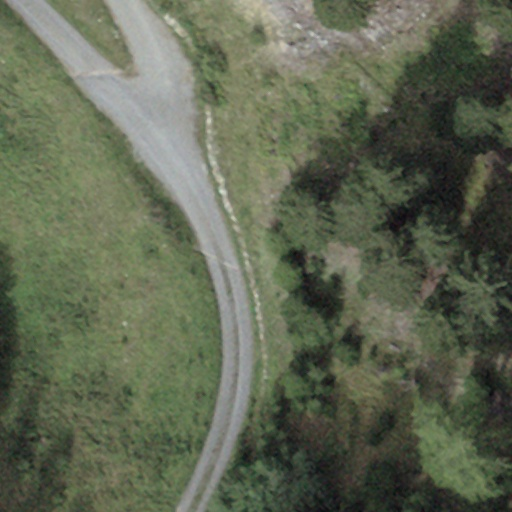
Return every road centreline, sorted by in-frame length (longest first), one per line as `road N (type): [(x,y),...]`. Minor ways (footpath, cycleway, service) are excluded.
road 1 (track): [(32,0),(132,106),(208,219),(231,314),(229,412),(172,511)]
road 2 (track): [(151,135),(161,83),(153,42),(126,0)]
